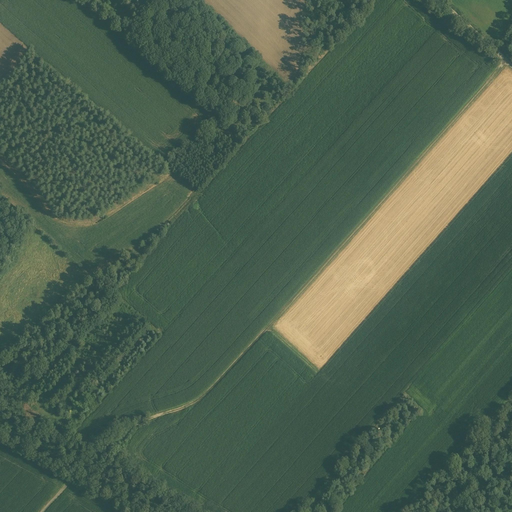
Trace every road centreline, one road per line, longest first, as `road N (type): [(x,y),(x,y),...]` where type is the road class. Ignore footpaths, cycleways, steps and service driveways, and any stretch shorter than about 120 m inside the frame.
road 1 (track): [(42,511),(113,435),(197,402),(274,326),(505,58)]
road 2 (track): [(0,156),(57,219),(81,224),(107,218),(171,168)]
road 3 (track): [(0,390),(58,409),(137,315)]
road 4 (track): [(159,511),(0,420)]
